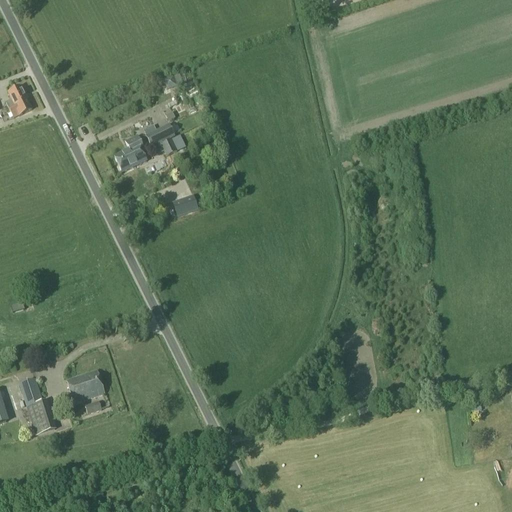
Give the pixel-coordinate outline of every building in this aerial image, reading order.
[(153,82),(156,93),(177,86),(173,75),(153,82)] [(7,95),(13,107),(8,110),(13,120),(18,118),(31,112),(26,101),(27,100),(22,88),(7,95)] [(172,119),(177,117),(172,108),(167,110),(172,119)] [(147,130),(156,123),(153,120),(144,126),(147,130)] [(145,139),(150,150),(173,139),(168,128),(145,139)] [(172,142),(177,153),(183,150),(177,139),(172,142)] [(123,145),(126,152),(114,158),(118,166),(142,155),(138,146),(135,140),(123,145)] [(177,153),(172,142),(161,147),(166,158),(177,153)] [(142,155),(118,166),(122,175),(146,162),(142,155)] [(182,205),(186,216),(197,212),(192,200),(182,205)] [(11,307),(13,314),(24,311),(22,304),(11,307)] [(66,383),(74,405),(104,396),(97,373),(66,383)] [(19,386),(26,409),(44,404),(36,380),(19,386)] [(46,403),(44,404),(26,409),(35,438),(55,431),(46,403)] [(85,408),(88,417),(101,412),(98,403),(85,408)] [(470,405),(471,413),(481,411),(480,404),(470,405)]
